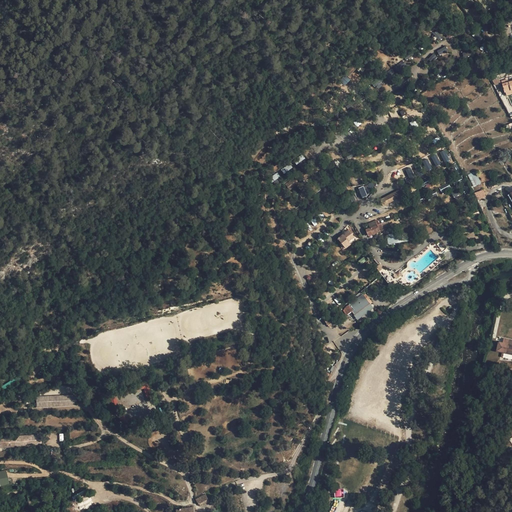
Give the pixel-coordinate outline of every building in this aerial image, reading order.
[(436,51),(439,55),(448,51),(445,46),(436,51)] [(399,70),(405,64),(402,61),(396,66),(399,70)] [(345,85),(350,80),(345,75),(340,81),(345,85)] [(372,82),(377,89),(383,84),(378,78),(372,82)] [(511,81),(508,82),(502,84),(504,93),(505,92),(511,90),(511,81)] [(415,120),(410,123),(413,129),(419,126),(415,120)] [(444,163),(449,160),(445,150),(440,152),(444,163)] [(311,157),(307,151),(300,155),(305,161),(311,157)] [(436,154),(431,157),(436,166),(441,164),(436,154)] [(427,158),(422,161),(427,171),(432,168),(427,158)] [(294,170),(300,166),(296,160),(290,164),(294,170)] [(409,180),(414,179),(411,167),(406,169),(409,180)] [(426,182),(429,178),(418,167),(415,171),(426,182)] [(284,168),(278,173),(282,179),(289,174),(284,168)] [(475,172),(471,174),(476,185),(480,183),(475,172)] [(288,190),(299,185),(296,178),(285,182),(288,190)] [(279,187),(276,181),(269,183),(272,190),(279,187)] [(449,183),(439,187),(441,193),(451,189),(449,183)] [(358,188),(362,198),(367,196),(363,186),(358,188)] [(400,189),(380,200),(383,206),(404,195),(400,189)] [(343,201),(348,210),(352,208),(347,199),(343,201)] [(378,220),(368,224),(370,228),(366,230),(368,235),(372,234),(373,235),(388,228),(387,226),(385,222),(380,224),(378,220)] [(349,230),(338,239),(345,248),(351,244),(356,240),(349,230)] [(388,243),(408,241),(407,234),(397,235),(397,231),(392,232),(392,234),(388,235),(388,236),(387,237),(388,243)] [(362,252),(355,258),(361,266),(369,260),(362,252)] [(346,315),(351,311),(356,317),(357,316),(359,318),(361,316),(373,308),(370,304),(372,303),(366,294),(350,306),(349,305),(342,309),(346,315)] [(377,313),(373,308),(361,316),(365,322),(377,313)] [(336,322),(332,317),(325,322),(328,326),(331,323),(332,325),(336,322)] [(495,352),(506,354),(508,346),(511,346),(511,340),(503,339),(502,344),(497,343),(495,352)] [(3,389),(14,384),(12,381),(2,385),(3,389)] [(142,387),(147,399),(153,397),(148,384),(142,387)] [(76,395),(36,396),(36,408),(77,406),(76,395)] [(109,398),(112,406),(118,404),(116,396),(109,398)] [(41,433),(0,435),(0,447),(41,446),(41,433)] [(0,485),(9,484),(6,471),(0,472),(0,485)] [(82,484),(70,487),(71,490),(58,492),(48,494),(19,501),(21,510),(26,508),(27,511),(67,505),(66,501),(74,499),(73,497),(85,490),(82,484)] [(46,488),(48,494),(58,492),(56,485),(46,488)] [(344,497),(344,489),(335,489),(335,497),(344,497)] [(203,501),(199,504),(200,506),(208,502),(205,497),(202,499),(203,501)]
